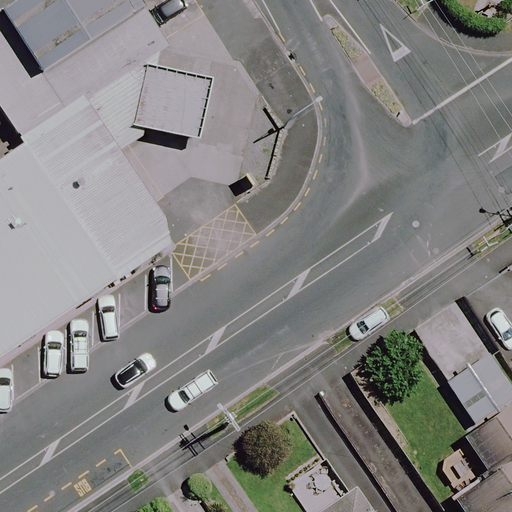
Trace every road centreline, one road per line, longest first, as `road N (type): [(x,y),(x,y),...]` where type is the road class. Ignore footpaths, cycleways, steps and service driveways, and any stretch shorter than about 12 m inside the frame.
road 1 (tertiary): [(0,486),(445,183)]
road 2 (tertiary): [(326,0),(445,183)]
